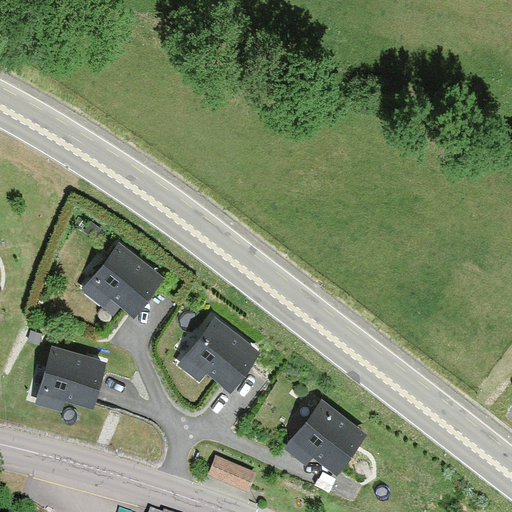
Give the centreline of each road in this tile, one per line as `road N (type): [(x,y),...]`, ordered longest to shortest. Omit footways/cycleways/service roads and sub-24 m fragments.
road 1 (secondary): [(511,477),(204,238),(0,108)]
road 2 (tertiary): [(0,456),(179,499)]
road 3 (residential): [(213,432),(346,487)]
